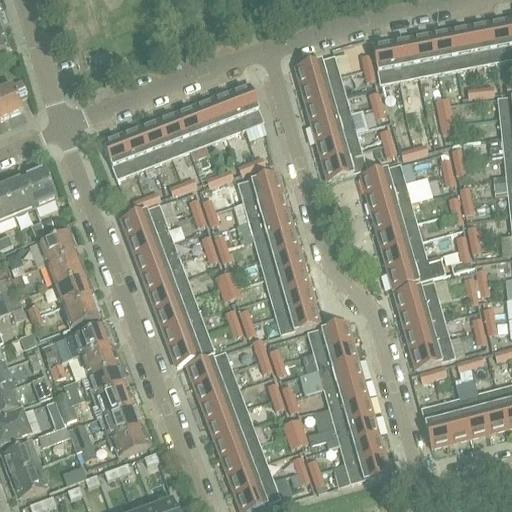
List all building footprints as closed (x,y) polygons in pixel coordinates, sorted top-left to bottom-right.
[(75,0),(90,37),(84,39),(96,69),(150,48),(149,46),(242,10),(239,1),(240,0),(257,0),(258,5),(284,0),(75,0)] [(511,47),(507,23),(488,27),(496,67),(511,63),(511,47)] [(488,27),(468,31),(477,71),(496,67),(488,27)] [(468,31),(449,35),(457,74),(477,71),(468,31)] [(449,35),(430,39),(438,78),(457,74),(449,35)] [(430,39),(411,42),(419,82),(438,78),(430,39)] [(411,42),(391,46),(401,92),(419,89),(418,82),(419,82),(411,42)] [(371,50),(381,96),(401,92),(391,46),(371,50)] [(371,59),(368,60),(361,61),(363,73),(373,71),(371,59)] [(314,66),(295,71),(301,91),(340,80),(334,60),(314,66)] [(375,85),(373,71),(363,73),(365,86),(375,85)] [(301,91),(306,110),(345,99),(340,80),(301,91)] [(22,85),(12,89),(0,93),(0,123),(22,114),(18,103),(27,99),(22,85)] [(468,103),(483,101),(481,91),(480,91),(480,87),(467,88),(468,103)] [(256,110),(249,89),(230,97),(245,134),(263,127),(256,110)] [(483,101),(494,100),(493,90),(481,91),(483,101)] [(230,97),(212,104),(226,142),(245,134),(230,97)] [(378,97),(376,97),(368,99),(371,112),(381,109),(378,97)] [(306,110),(311,129),(350,118),(345,99),(306,110)] [(511,101),(497,103),(484,105),(486,125),(499,123),(511,122),(511,101)] [(454,127),(451,110),(449,103),(435,105),(440,130),(454,127)] [(212,104),(193,111),(208,149),(226,142),(212,104)] [(385,121),(381,109),(371,112),(375,124),(385,121)] [(193,111),(175,118),(190,156),(208,149),(193,111)] [(181,167),(179,160),(190,156),(175,118),(157,125),(172,163),(174,170),(181,167)] [(311,129),(317,148),(356,137),(350,118),(311,129)] [(511,122),(499,123),(501,143),(511,141),(511,122)] [(154,170),(172,163),(157,125),(139,132),(154,170)] [(441,139),(448,138),(456,136),(454,127),(440,130),(441,139)] [(139,132),(121,139),(135,177),(154,170),(139,132)] [(392,147),(389,134),(378,137),(382,150),(392,147)] [(317,148),(322,166),(361,155),(356,137),(317,148)] [(109,168),(117,185),(135,177),(121,139),(102,147),(109,168)] [(511,161),(511,141),(501,143),(489,144),(491,164),(503,162),(511,161)] [(395,159),(392,147),(382,150),(385,162),(395,159)] [(425,149),(412,152),(415,162),(427,158),(425,149)] [(412,152),(399,155),(403,165),(415,162),(412,152)] [(461,154),(451,156),(454,168),(463,167),(461,154)] [(346,180),(360,177),(367,175),(361,155),(322,166),(327,185),(346,180)] [(261,161),(256,163),(259,173),(265,170),(261,161)] [(511,161),(503,162),(505,182),(511,180),(511,161)] [(238,171),(241,179),(241,180),(259,173),(256,163),(238,171)] [(450,164),(448,164),(440,166),(442,178),(452,175),(450,164)] [(466,179),(463,167),(454,168),(456,181),(466,179)] [(400,169),(361,180),(367,199),(405,189),(400,169)] [(44,172),(22,182),(34,212),(57,203),(44,172)] [(177,178),(180,187),(181,186),(185,196),(197,191),(190,173),(177,178)] [(233,183),(233,182),(229,174),(220,178),(223,187),(233,183)] [(455,189),(452,175),(442,178),(445,191),(455,189)] [(205,183),(208,191),(209,193),(223,187),(220,178),(205,183)] [(276,178),(237,189),(243,208),(281,197),(276,178)] [(511,200),(511,180),(505,182),(493,183),(495,202),(507,201),(511,200)] [(22,182),(1,190),(13,220),(34,212),(22,182)] [(169,191),(172,201),(185,196),(181,186),(180,187),(169,191)] [(367,199),(372,218),(411,207),(405,189),(367,199)] [(1,190),(0,190),(0,225),(13,220),(1,190)] [(459,194),(461,206),(471,205),(469,192),(459,194)] [(160,205),(156,196),(145,200),(148,210),(160,205)] [(243,208),(248,227),(287,216),(281,197),(243,208)] [(133,205),(136,214),(137,215),(148,210),(145,200),(133,205)] [(448,204),(450,217),(460,214),(458,202),(448,204)] [(198,203),(198,204),(189,207),(192,218),(202,215),(198,203)] [(212,203),(203,206),(202,206),(206,219),(216,216),(212,203)] [(461,206),(464,219),(474,217),(471,205),(461,206)] [(372,218),(377,237),(416,226),(411,207),(372,218)] [(164,222),(159,209),(121,223),(128,242),(166,228),(170,227),(168,221),(164,222)] [(462,227),(461,219),(460,214),(450,217),(452,229),(462,227)] [(206,228),(202,215),(192,218),(197,231),(206,228)] [(219,228),(216,216),(206,219),(209,231),(219,228)] [(248,227),(253,246),(292,234),(287,216),(248,227)] [(50,222),(40,226),(44,235),(53,231),(50,222)] [(33,239),(44,235),(40,226),(30,230),(33,239)] [(377,237),(383,256),(421,245),(416,226),(377,237)] [(128,242),(135,261),(173,246),(166,228),(128,242)] [(476,231),(466,233),(469,245),(479,243),(476,231)] [(253,246),(259,264),(297,253),(292,234),(253,246)] [(68,235),(37,247),(45,268),(76,257),(68,235)] [(464,241),(463,235),(444,238),(448,257),(458,256),(468,253),(465,240),(464,241)] [(0,246),(3,254),(13,250),(9,239),(0,242),(0,246)] [(210,240),(209,241),(201,244),(205,256),(214,252),(210,240)] [(214,243),(218,256),(228,253),(228,252),(224,240),(214,243)] [(481,256),(479,243),(469,245),(471,258),(481,256)] [(383,256),(388,275),(427,264),(421,245),(383,256)] [(135,261),(142,279),(180,265),(173,246),(135,261)] [(218,256),(221,264),(222,268),(237,263),(233,251),(228,252),(228,253),(218,256)] [(218,265),(214,252),(205,256),(209,268),(218,265)] [(259,264),(264,283),(303,272),(297,253),(259,264)] [(470,266),(468,253),(458,256),(460,266),(460,268),(470,266)] [(18,256),(17,257),(6,261),(11,273),(23,268),(18,256)] [(45,268),(53,289),(84,278),(76,257),(45,268)] [(394,295),(432,283),(445,279),(440,260),(427,264),(388,275),(394,295)] [(142,279),(149,297),(187,283),(180,265),(142,279)] [(460,266),(451,269),(453,277),(471,272),(470,266),(460,268),(460,266)] [(264,283),(269,302),(308,291),(303,272),(264,283)] [(485,274),(475,276),(477,288),(487,286),(485,274)] [(224,279),(227,289),(229,293),(238,291),(233,276),(224,279)] [(53,289),(61,310),(91,299),(84,278),(53,289)] [(215,282),(219,292),(227,289),(224,279),(215,282)] [(149,297),(156,316),(194,301),(187,283),(149,297)] [(464,285),(466,298),(476,296),(474,283),(464,285)] [(490,299),(487,286),(477,288),(480,301),(490,299)] [(433,287),(394,297),(400,317),(439,306),(433,287)] [(219,292),(224,307),(232,304),(229,293),(227,289),(219,292)] [(232,304),(234,303),(241,301),(238,291),(229,293),(232,304)] [(269,302),(275,320),(313,309),(308,291),(269,302)] [(468,310),(478,308),(476,296),(466,298),(468,310)] [(69,333),(100,321),(91,299),(61,310),(69,333)] [(156,316),(162,334),(200,320),(194,301),(156,316)] [(400,317),(405,336),(444,325),(439,306),(400,317)] [(37,309),(28,312),(31,321),(40,318),(37,309)] [(280,340),(319,329),(313,309),(275,320),(280,340)] [(25,322),(23,314),(22,312),(11,315),(14,326),(25,322)] [(482,315),(485,328),(495,326),(493,313),(482,315)] [(235,314),(232,315),(225,318),(229,330),(239,326),(235,314)] [(248,314),(240,317),(238,318),(242,330),(252,327),(248,314)] [(44,329),(40,318),(31,321),(35,332),(44,329)] [(162,334),(169,352),(207,338),(200,320),(162,334)] [(484,334),(481,323),(471,325),(474,337),(484,334)] [(405,336),(410,355),(449,344),(444,325),(405,336)] [(243,339),(239,326),(229,330),(233,342),(243,339)] [(346,326),(320,334),(307,337),(312,357),(351,346),(346,326)] [(488,340),(489,340),(498,338),(495,326),(485,328),(488,340)] [(256,339),(252,327),(242,330),(246,342),(256,339)] [(103,328),(72,339),(63,343),(71,364),(111,349),(103,328)] [(486,348),(484,334),(474,337),(476,350),(486,348)] [(458,355),(468,353),(465,337),(455,339),(458,355)] [(176,371),(214,357),(207,338),(169,352),(176,371)] [(35,344),(34,344),(23,348),(28,363),(37,360),(34,352),(37,350),(35,344)] [(262,344),(252,347),(258,366),(268,362),(262,344)] [(416,374),(455,363),(449,344),(410,355),(416,374)] [(312,357),(318,376),(356,365),(351,346),(312,357)] [(55,358),(52,348),(40,352),(44,362),(55,358)] [(118,369),(111,349),(71,364),(72,365),(70,365),(78,384),(88,380),(118,369)] [(278,353),(269,356),(273,368),(283,366),(278,353)] [(507,353),(492,358),(495,367),(509,363),(507,353)] [(225,357),(187,371),(194,390),(232,376),(225,357)] [(41,372),(37,360),(28,363),(32,375),(41,372)] [(484,370),(481,361),(469,363),(472,373),(484,370)] [(272,375),(268,362),(258,366),(262,378),(272,375)] [(459,376),(472,373),(469,363),(456,367),(459,376)] [(318,376),(323,394),(362,383),(356,365),(318,376)] [(277,381),(287,378),(283,366),(273,368),(277,381)] [(62,376),(59,369),(48,373),(51,380),(62,376)] [(88,380),(92,392),(88,393),(91,402),(126,389),(118,369),(88,380)] [(444,372),(444,371),(432,374),(434,384),(446,380),(446,379),(451,378),(449,370),(444,372)] [(0,373),(0,397),(13,392),(5,372),(0,373)] [(421,387),(434,384),(432,374),(418,377),(421,387)] [(194,390),(201,408),(239,394),(232,376),(194,390)] [(323,394),(328,413),(367,402),(362,383),(323,394)] [(277,388),(275,388),(267,391),(271,403),(281,399),(277,388)] [(99,411),(103,421),(133,409),(126,389),(91,402),(95,412),(99,411)] [(511,389),(497,394),(507,433),(511,431),(511,389)] [(291,390),(282,393),(281,393),(285,405),(295,402),(291,390)] [(0,420),(21,413),(13,392),(0,397),(0,420)] [(201,408),(208,426),(246,412),(239,394),(201,408)] [(497,394),(478,399),(488,438),(507,433),(497,394)] [(59,414),(60,414),(72,409),(67,396),(55,401),(59,414)] [(285,412),(281,399),(271,403),(275,415),(285,412)] [(478,399),(459,403),(469,442),(488,438),(478,399)] [(297,404),(301,414),(311,411),(308,401),(297,404)] [(299,415),(295,402),(285,405),(289,418),(299,415)] [(328,413),(334,432),(372,421),(367,402),(328,413)] [(459,403),(440,408),(451,447),(469,442),(459,403)] [(426,434),(431,453),(451,447),(440,408),(421,414),(426,434)] [(72,409),(60,414),(59,414),(65,428),(77,423),(72,409)] [(103,421),(107,432),(103,434),(106,442),(141,429),(133,409),(103,421)] [(208,426),(215,445),(253,431),(246,412),(208,426)] [(50,419),(54,434),(54,435),(65,431),(60,416),(50,419)] [(0,450),(29,440),(21,418),(0,425),(0,450)] [(334,432),(339,451),(378,440),(372,421),(334,432)] [(290,426),(294,436),(296,443),(305,440),(300,423),(290,426)] [(290,426),(288,427),(282,429),(286,439),(294,436),(290,426)] [(71,433),(78,452),(91,448),(83,429),(71,433)] [(118,462),(149,451),(141,429),(106,442),(110,452),(114,451),(118,462)] [(215,445),(222,463),(259,449),(253,431),(215,445)] [(282,456),(299,451),(296,443),(294,436),(286,439),(287,442),(279,445),(282,456)] [(308,448),(305,440),(296,443),(299,451),(308,448)] [(383,458),(378,440),(339,451),(329,453),(334,469),(344,467),(344,469),(383,458)] [(96,462),(91,448),(78,452),(84,466),(96,462)] [(2,459),(10,481),(37,471),(28,449),(2,459)] [(222,463),(228,481),(266,467),(259,449),(222,463)] [(143,462),(147,470),(158,466),(155,457),(143,462)] [(314,458),(305,461),(311,479),(321,476),(330,473),(327,467),(318,469),(314,458)] [(341,492),(350,489),(371,483),(389,478),(383,458),(344,469),(336,472),(341,492)] [(302,462),(301,462),(292,465),(296,477),(306,473),(302,462)] [(228,481),(235,500),(273,486),(266,467),(228,481)] [(128,468),(116,473),(119,481),(131,477),(128,468)] [(62,478),(67,490),(86,482),(85,479),(81,470),(62,478)] [(19,504),(45,494),(37,471),(10,481),(19,504)] [(104,477),(107,485),(119,481),(116,473),(104,477)] [(310,486),(306,473),(296,477),(301,489),(310,486)] [(317,498),(327,495),(321,476),(311,479),(317,498)] [(85,484),(88,493),(100,488),(97,480),(85,484)] [(259,511),(261,511),(279,505),(280,505),(273,486),(235,500),(239,511),(259,511)] [(67,495),(70,503),(82,499),(79,491),(67,495)] [(41,505),(43,511),(47,511),(56,509),(53,500),(41,505)] [(175,511),(172,503),(152,511),(175,511)]
